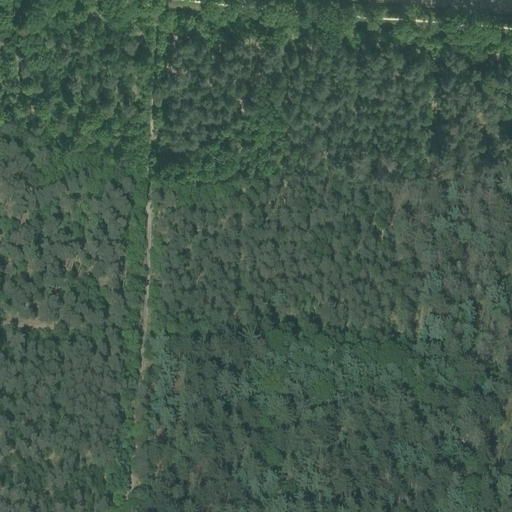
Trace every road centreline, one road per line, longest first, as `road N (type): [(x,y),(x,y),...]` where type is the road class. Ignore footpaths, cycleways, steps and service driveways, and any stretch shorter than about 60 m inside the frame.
road 1 (track): [(104,0),(511,33)]
road 2 (track): [(309,355),(0,328)]
road 3 (track): [(453,81),(417,365)]
